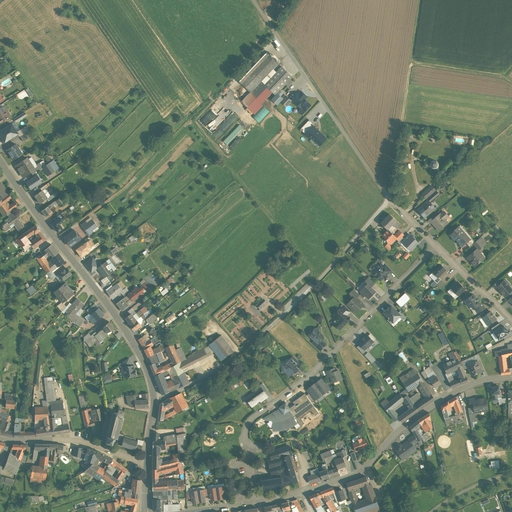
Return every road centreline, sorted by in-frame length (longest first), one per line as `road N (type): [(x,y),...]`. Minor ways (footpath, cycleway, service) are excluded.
road 1 (track): [(55,240),(124,189),(188,122),(311,269),(314,286)]
road 2 (residential): [(154,403),(194,384),(278,321),(390,201),(435,248)]
road 3 (residential): [(254,503),(246,424),(307,379),(435,248)]
road 4 (tertiary): [(154,403),(123,330),(0,162)]
road 5 (unclassified): [(511,378),(452,393),(408,422),(359,474),(302,492)]
road 6 (track): [(420,0),(390,201)]
road 7 (residential): [(146,462),(76,442),(0,440)]
